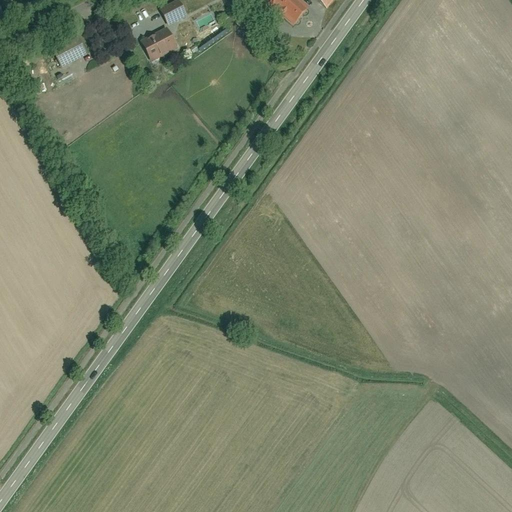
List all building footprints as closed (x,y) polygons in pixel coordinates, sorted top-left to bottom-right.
[(182,0),(163,10),(172,27),(191,17),(182,0)] [(310,7),(301,0),(267,0),(265,3),(293,27),(310,7)] [(202,32),(217,25),(211,13),(196,20),(202,32)] [(170,29),(144,42),(154,62),(180,49),(170,29)] [(81,36),(56,49),(66,68),(91,55),(81,36)]
